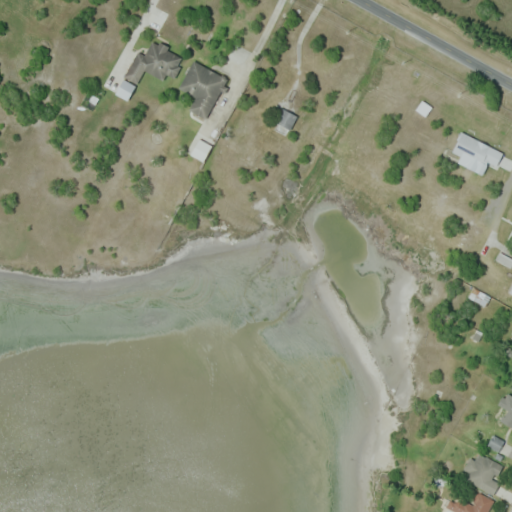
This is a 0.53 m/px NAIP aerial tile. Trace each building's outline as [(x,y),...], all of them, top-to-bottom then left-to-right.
[(156,38),(170,47),(169,49),(182,57),(179,64),(182,67),(175,79),(167,74),(164,81),(146,70),(138,84),(124,76),(138,51),(146,56),(156,38)] [(176,92),(194,59),(233,81),(211,121),(187,108),(192,100),(176,92)] [(115,93),(127,100),(135,85),(123,79),(115,93)] [(251,166),(237,159),(239,155),(226,147),(228,143),(225,142),(229,134),(244,143),(247,137),(232,129),(246,103),(269,116),(265,122),(267,123),(257,141),(252,138),(251,146),(259,151),(251,166)] [(284,108),(298,116),(291,130),(277,122),(284,108)] [(457,162),(482,175),(488,162),(496,166),(503,152),(461,132),(451,152),(460,156),(457,162)] [(204,161),(211,145),(198,139),(190,155),(204,161)] [(496,259),(501,251),(511,257),(511,266),(511,268),(496,259)] [(469,297),(475,287),(492,297),(486,307),(469,297)] [(511,401),(511,427),(501,421),(511,401)] [(494,434),(505,440),(498,452),(487,446),(494,434)] [(464,467),(475,449),(509,468),(494,496),(465,479),(470,471),(464,467)] [(457,511),(447,506),(454,493),(471,503),(478,490),(496,500),(489,511),(457,511)]
